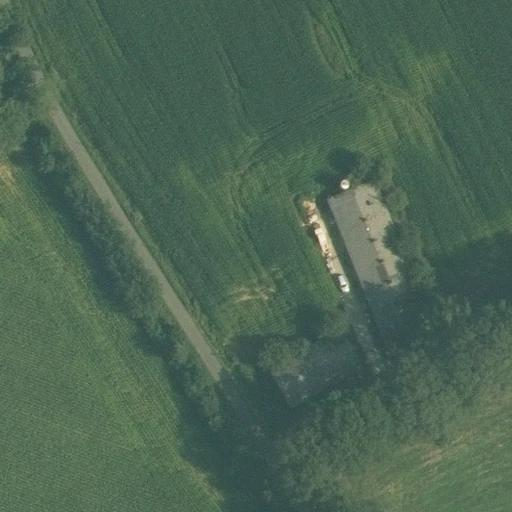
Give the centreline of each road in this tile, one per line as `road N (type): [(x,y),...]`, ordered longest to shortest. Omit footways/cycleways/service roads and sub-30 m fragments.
road 1 (unclassified): [(269,456),(43,95),(0,0)]
road 2 (unclassified): [(269,456),(511,324)]
